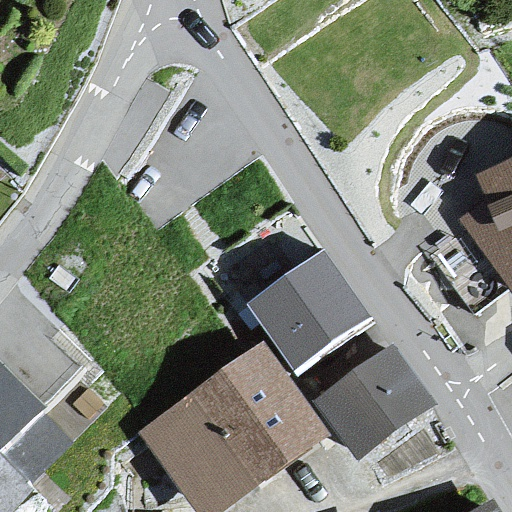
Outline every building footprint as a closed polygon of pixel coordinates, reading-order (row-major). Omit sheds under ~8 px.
[(511,170),(477,185),(489,210),(461,226),(511,296),(511,170)] [(310,239),(235,295),(304,388),(379,333),(310,239)] [(395,355),(319,411),(362,469),(438,414),(395,355)] [(269,359),(148,442),(195,511),(245,511),(333,453),(269,359)] [(49,421),(0,376),(0,511),(31,511),(39,503),(6,469),(49,421)] [(174,511),(166,499),(145,511),(174,511)]
